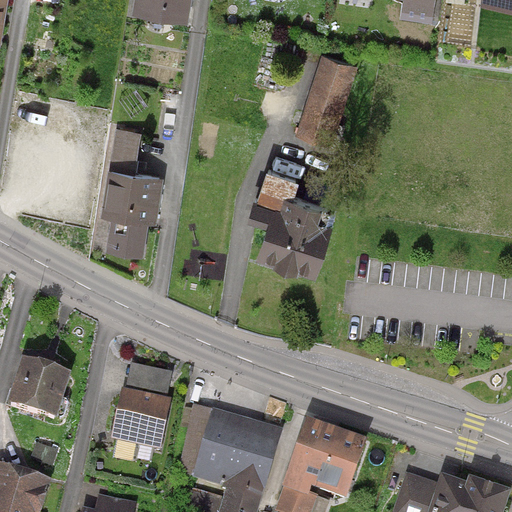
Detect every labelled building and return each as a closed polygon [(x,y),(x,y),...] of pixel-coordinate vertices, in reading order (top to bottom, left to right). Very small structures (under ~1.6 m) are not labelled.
[(187,0),(139,0),(138,6),(186,13),(187,0)] [(355,64),(324,55),(302,129),(333,138),(355,64)] [(160,176),(112,169),(106,208),(116,210),(111,244),(141,248),(147,213),(154,214),(160,176)] [(321,262),(333,220),(322,217),(326,203),(287,192),(284,201),(260,194),(254,214),(274,219),(266,246),(321,262)] [(66,374),(33,365),(22,407),(54,416),(66,374)] [(169,403),(127,394),(118,436),(160,445),(169,403)] [(256,511),(279,432),(217,415),(201,474),(233,483),(224,511),(256,511)] [(367,443),(313,425),(295,477),(349,495),(367,443)] [(41,511),(52,477),(0,462),(0,511),(41,511)] [(506,511),(511,495),(511,494),(476,482),(474,488),(447,479),(435,511),(506,511)] [(218,511),(223,496),(193,488),(187,509),(196,511),(218,511)] [(96,510),(83,507),(81,511),(134,511),(136,501),(99,493),(96,510)]
